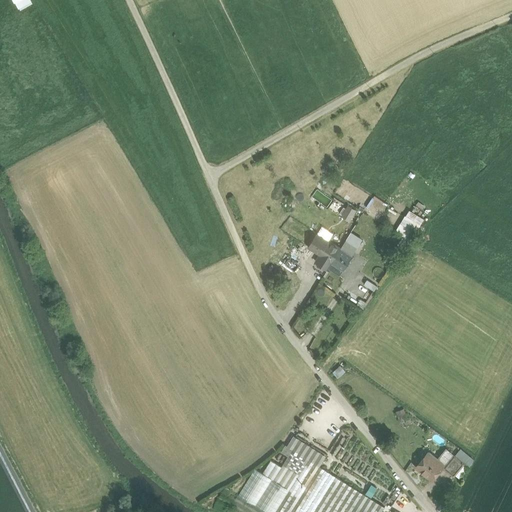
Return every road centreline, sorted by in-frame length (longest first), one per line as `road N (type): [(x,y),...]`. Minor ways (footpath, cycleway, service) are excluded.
road 1 (unclassified): [(440,511),(346,413),(279,320),(212,179)]
road 2 (unclassified): [(511,20),(381,79),(212,179)]
road 3 (unclassified): [(212,179),(131,0)]
